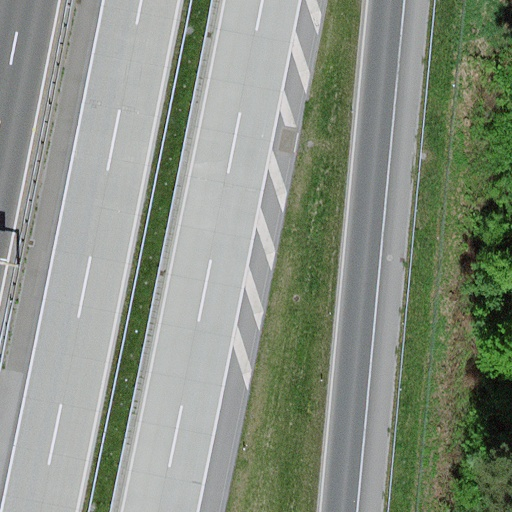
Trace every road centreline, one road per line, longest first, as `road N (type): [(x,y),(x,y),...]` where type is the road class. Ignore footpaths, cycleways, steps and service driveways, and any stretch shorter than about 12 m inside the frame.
road 1 (motorway): [(160,511),(259,0)]
road 2 (motorway): [(136,0),(38,511)]
road 3 (motorway): [(340,511),(397,0)]
road 4 (motorway): [(20,0),(0,122)]
